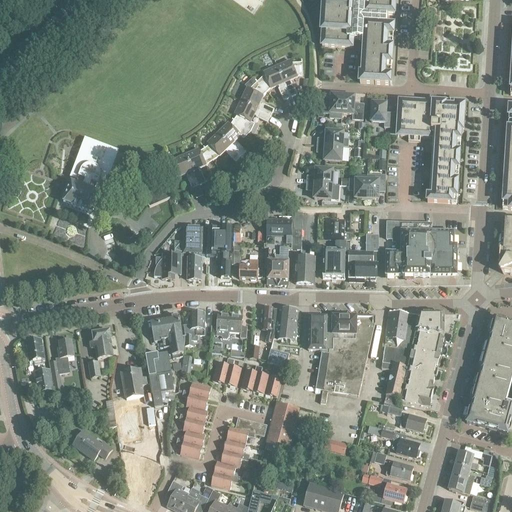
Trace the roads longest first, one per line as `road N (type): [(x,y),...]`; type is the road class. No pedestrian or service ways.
road 1 (residential): [(140,287),(144,262),(174,224),(251,203),(279,181),(288,117)]
road 2 (residential): [(477,300),(253,300)]
road 3 (residential): [(0,133),(140,0)]
road 4 (residential): [(153,511),(177,463),(204,467),(220,414),(263,419)]
road 5 (residential): [(481,214),(328,210)]
road 6 (residential): [(444,434),(477,300)]
road 7 (residential): [(7,326),(141,301)]
road 8 (residential): [(481,214),(489,94)]
